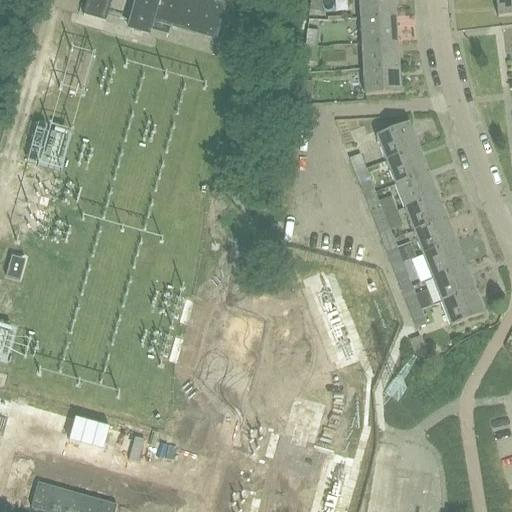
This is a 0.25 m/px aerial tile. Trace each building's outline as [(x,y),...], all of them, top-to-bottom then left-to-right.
[(89,0),(85,17),(107,23),(113,0),(89,0)] [(150,34),(151,31),(168,35),(171,26),(216,38),(225,4),(210,0),(138,0),(130,29),(150,34)] [(322,13),(323,0),(310,0),(309,11),(322,13)] [(396,16),(395,0),(360,0),(362,18),(396,16)] [(511,17),(511,0),(497,0),(499,19),(511,17)] [(398,42),(396,16),(362,18),(363,44),(398,42)] [(320,32),(307,30),(305,45),(318,47),(320,32)] [(400,67),(398,42),(363,44),(365,69),(400,67)] [(316,64),(318,47),(305,45),(303,62),(316,64)] [(401,93),(400,67),(365,69),(367,95),(401,93)] [(314,82),(301,81),(299,97),(312,99),(314,82)] [(410,124),(396,129),(393,120),(372,128),(377,138),(378,138),(386,160),(419,147),(410,124)] [(47,135),(43,155),(54,157),(58,136),(47,135)] [(428,171),(419,147),(386,160),(396,184),(428,171)] [(361,155),(349,159),(355,173),(366,168),(361,155)] [(372,185),(366,168),(355,173),(361,189),(372,185)] [(438,195),(428,171),(396,184),(405,208),(438,195)] [(447,219),(438,195),(405,208),(414,231),(447,219)] [(379,202),(368,206),(373,220),(385,216),(379,202)] [(391,232),(385,216),(373,220),(379,236),(391,232)] [(456,242),(447,219),(414,231),(423,255),(456,242)] [(465,266),(456,242),(423,255),(433,279),(465,266)] [(398,248),(386,253),(392,267),(404,263),(398,248)] [(20,282),(26,261),(10,256),(5,278),(20,282)] [(410,279),(404,263),(392,267),(398,283),(410,279)] [(475,290),(465,266),(433,279),(442,303),(475,290)] [(422,301),(419,301),(416,296),(414,296),(411,288),(412,288),(410,282),(401,286),(406,300),(405,300),(410,315),(422,310),(430,307),(429,304),(427,303),(426,302),(424,301),(422,301)] [(484,313),(475,290),(442,303),(451,326),(484,313)] [(428,325),(422,310),(410,315),(416,329),(428,325)] [(105,422),(26,401),(19,426),(98,447),(105,422)]
